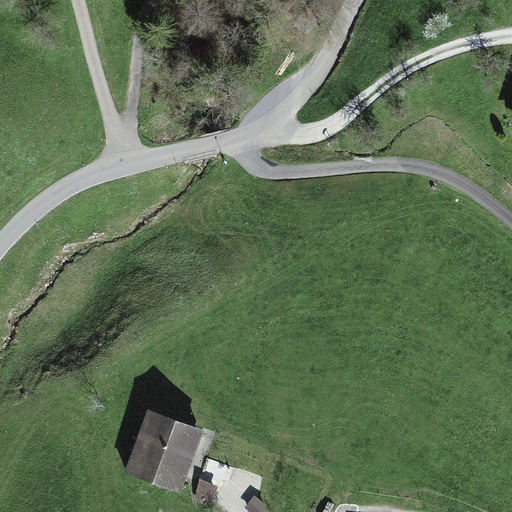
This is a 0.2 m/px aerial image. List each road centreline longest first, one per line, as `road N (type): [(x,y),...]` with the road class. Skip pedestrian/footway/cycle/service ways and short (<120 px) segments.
road 1 (unclassified): [(355,0),(281,127),(245,146),(128,161),(96,174),(49,200),(0,251)]
road 2 (track): [(128,161),(153,0)]
road 3 (track): [(80,0),(112,123),(127,151)]
